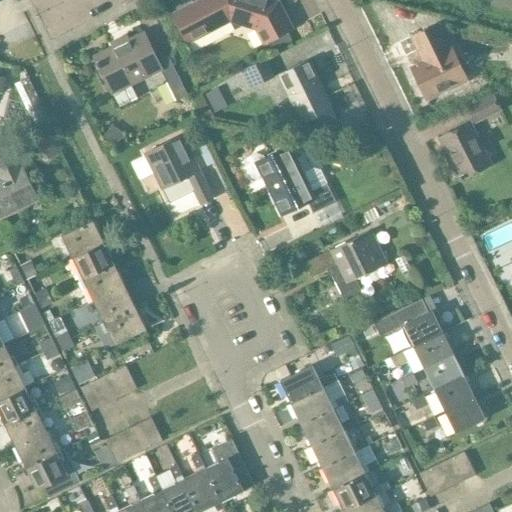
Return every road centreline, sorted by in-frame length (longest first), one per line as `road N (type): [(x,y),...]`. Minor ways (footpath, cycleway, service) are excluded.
road 1 (residential): [(511,353),(336,0)]
road 2 (residential): [(293,511),(188,287)]
